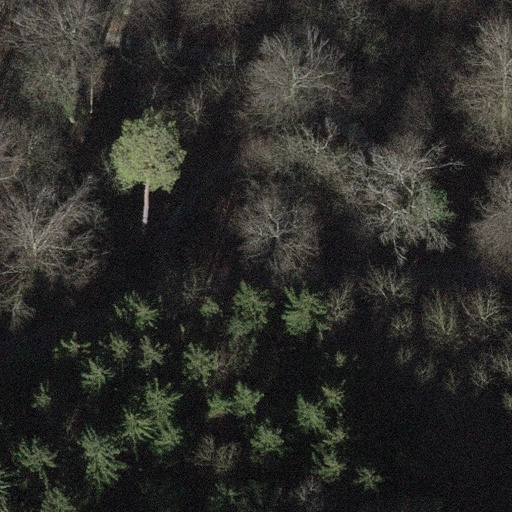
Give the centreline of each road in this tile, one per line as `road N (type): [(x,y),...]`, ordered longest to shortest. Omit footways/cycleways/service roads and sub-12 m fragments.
road 1 (track): [(511,285),(287,285),(133,325)]
road 2 (track): [(133,325),(0,360)]
